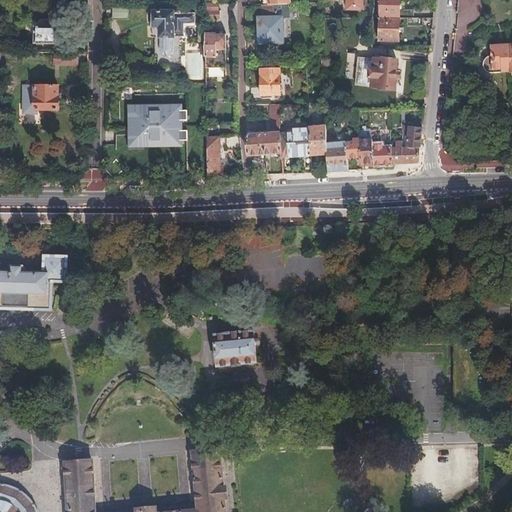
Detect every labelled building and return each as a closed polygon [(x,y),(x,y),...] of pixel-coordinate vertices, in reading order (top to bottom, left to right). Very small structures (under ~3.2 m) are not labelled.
[(363,0),(345,0),(346,10),(363,10),(363,0)] [(377,0),(377,10),(398,11),(406,12),(413,12),(413,4),(398,3),(398,0),(377,0)] [(479,1),(468,2),(468,0),(458,0),(459,12),(479,11),(479,1)] [(267,3),(263,3),(263,16),(260,17),(261,41),(283,40),(282,16),(289,15),(288,1),(267,3)] [(128,5),(111,5),(111,20),(127,20),(128,5)] [(183,18),(195,18),(195,11),(186,11),(186,10),(150,10),(150,11),(147,11),(147,27),(160,27),(160,46),(160,47),(161,48),(161,49),(162,50),(162,51),(163,51),(164,52),(165,52),(165,55),(168,55),(168,52),(169,51),(170,51),(171,51),(171,50),(172,50),(172,49),(173,48),(173,34),(173,31),(183,31),(183,18)] [(398,11),(377,10),(376,35),(396,36),(398,11)] [(421,21),(422,13),(413,12),(406,12),(405,20),(421,21)] [(36,24),(33,25),(33,41),(56,40),(56,24),(54,24),(54,19),(51,17),(39,17),(36,19),(36,24)] [(195,21),(195,18),(183,18),(183,31),(173,31),(173,34),(185,33),(186,21),(195,21)] [(206,30),(206,65),(226,65),(226,39),(217,39),(217,30),(206,30)] [(509,69),(511,69),(511,40),(489,42),(490,53),(489,53),(487,54),(486,55),(485,55),(484,56),(483,58),(482,59),(482,61),(482,62),(482,64),(482,65),(483,66),(484,68),(485,69),(486,69),(487,70),(489,70),(490,70),(491,70),(509,69)] [(59,49),(52,49),(52,61),(76,62),(76,49),(74,49),(74,58),(59,58),(59,49)] [(74,49),(59,49),(59,58),(74,58),(74,49)] [(201,52),(201,50),(187,50),(187,76),(201,77),(201,52)] [(357,55),(356,84),(395,86),(396,57),(357,55)] [(280,67),(260,68),(261,93),(281,93),(280,67)] [(35,82),(35,80),(23,81),(23,110),(38,110),(38,106),(37,106),(38,109),(24,109),(24,85),(35,85),(35,82)] [(58,81),(35,82),(35,85),(35,106),(37,106),(38,106),(60,105),(60,95),(58,95),(58,81)] [(35,85),(24,85),(24,109),(38,109),(37,106),(35,106),(35,85)] [(308,109),(307,100),(297,101),(297,104),(299,104),(299,111),(306,110),(306,109),(308,109)] [(179,109),(179,106),(143,106),(143,102),(127,102),(127,117),(131,117),(131,122),(132,122),(132,128),(131,128),(131,133),(116,133),(116,142),(128,142),(128,147),(143,147),(143,143),(179,143),(179,139),(187,139),(187,129),(179,129),(179,119),(186,119),(186,109),(179,109)] [(338,103),(323,103),(324,124),(326,153),(326,169),(337,168),(347,167),(347,152),(346,135),(346,115),(338,114),(338,103)] [(280,124),(279,110),(270,111),(271,124),(280,124)] [(306,154),(310,154),(308,124),(288,125),(288,130),(280,131),(249,132),(250,153),(281,152),(281,155),(286,155),(297,155),(306,154)] [(308,124),(310,154),(318,154),(326,153),(324,124),(308,124)] [(417,144),(419,125),(407,125),(407,128),(406,132),(406,144),(417,144)] [(206,169),(206,174),(219,174),(218,134),(205,134),(206,160),(206,169)] [(358,140),(358,134),(346,135),(347,152),(356,152),(359,152),(358,140)] [(372,143),(372,139),(358,140),(359,152),(359,162),(364,162),(373,162),(372,143)] [(389,144),(390,161),(399,161),(401,161),(400,144),(400,139),(395,139),(395,144),(389,144)] [(389,144),(389,142),(372,143),(373,162),(381,161),(390,161),(389,144)] [(400,144),(401,161),(403,160),(415,160),(417,144),(406,144),(400,144)] [(414,225),(414,222),(405,223),(405,245),(399,245),(398,254),(413,255),(414,225)] [(414,225),(413,255),(413,267),(427,267),(427,225),(414,225)] [(453,247),(452,271),(482,272),(483,247),(453,247)] [(354,258),(354,272),(385,272),(385,263),(377,262),(378,248),(367,248),(366,258),(354,258)] [(0,309),(52,311),(53,283),(66,283),(66,258),(45,258),(45,274),(32,273),(32,269),(14,268),(14,263),(0,262),(0,309)] [(226,335),(215,336),(217,367),(220,366),(221,371),(256,368),(255,363),(257,363),(254,333),(240,334),(240,333),(226,334),(226,335)] [(453,353),(451,405),(470,406),(470,407),(486,407),(488,355),(453,353)] [(0,511),(224,511),(218,454),(191,456),(196,511),(189,511),(94,511),(91,465),(65,467),(67,511),(38,511),(36,509),(34,505),(31,501),(28,498),(24,495),(20,492),(16,490),(12,489),(7,487),(3,487),(0,486),(0,511)]
